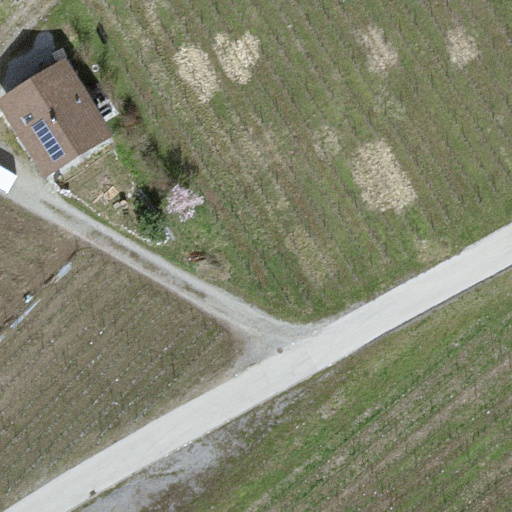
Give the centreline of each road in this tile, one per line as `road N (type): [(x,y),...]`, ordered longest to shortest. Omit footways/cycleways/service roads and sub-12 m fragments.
road 1 (unclassified): [(38,511),(97,470),(511,243)]
road 2 (track): [(289,364),(248,324),(0,169)]
